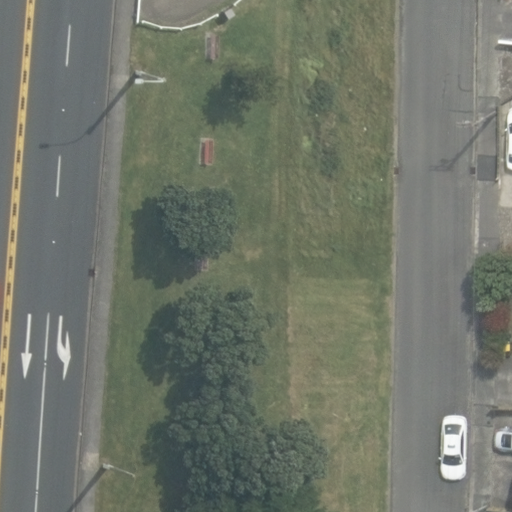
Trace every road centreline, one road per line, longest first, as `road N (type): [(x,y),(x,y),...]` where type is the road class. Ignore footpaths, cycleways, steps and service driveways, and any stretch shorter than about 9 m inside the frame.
road 1 (residential): [(436,0),(429,511)]
road 2 (trunk): [(0,447),(33,0)]
